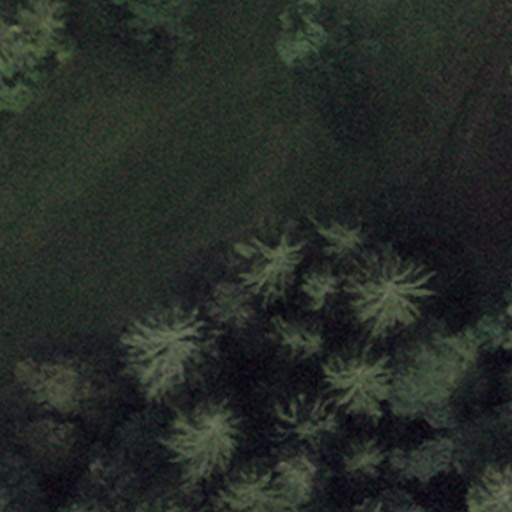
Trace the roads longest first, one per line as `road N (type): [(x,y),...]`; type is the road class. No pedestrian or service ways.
road 1 (track): [(511,52),(430,283),(288,511)]
road 2 (primary): [(0,469),(127,511)]
